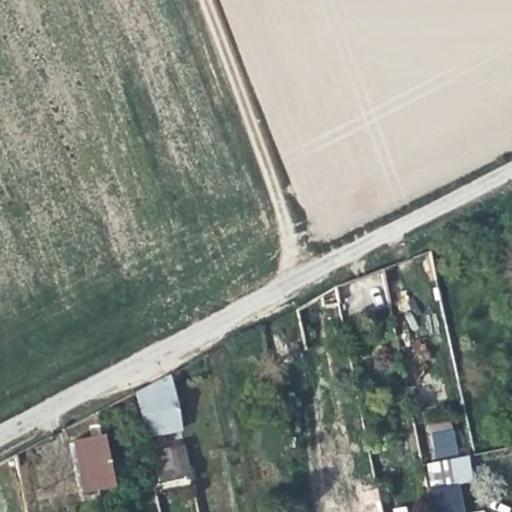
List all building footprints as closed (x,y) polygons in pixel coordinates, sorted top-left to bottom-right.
[(317,309),(320,308),(335,304),(332,288),(315,297),(317,309)] [(326,338),(342,335),(335,304),(320,308),(326,338)] [(178,431),(166,376),(132,394),(142,438),(178,431)] [(427,430),(434,458),(458,453),(452,425),(427,430)] [(110,488),(100,438),(67,445),(77,494),(110,488)] [(184,442),(151,451),(160,488),(193,480),(184,442)] [(423,466),(428,487),(454,482),(450,461),(423,466)] [(331,479),(338,510),(354,506),(348,475),(331,479)] [(379,511),(376,495),(368,497),(370,504),(361,506),(362,511),(379,511)]
